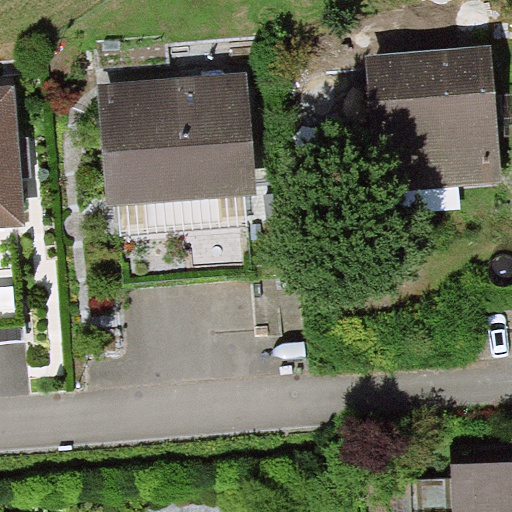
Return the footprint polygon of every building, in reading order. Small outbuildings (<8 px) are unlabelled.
[(491,44),(366,53),(375,187),(501,178),(491,44)] [(249,71),(98,82),(107,206),(114,205),(245,195),(258,194),(249,71)] [(13,83),(0,84),(0,226),(23,225),(13,83)] [(245,195),(114,205),(117,237),(247,227),(245,195)] [(511,511),(511,461),(451,464),(452,511),(511,511)]
